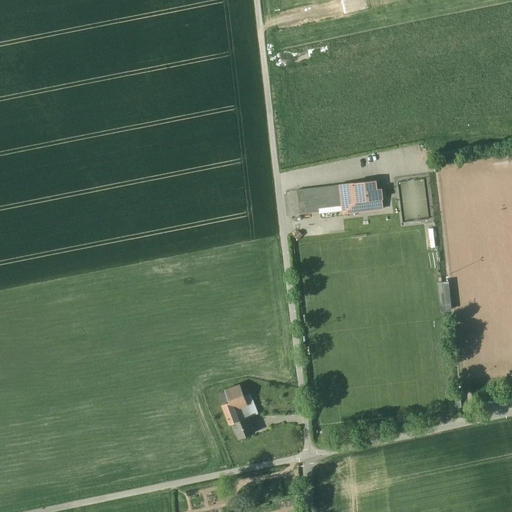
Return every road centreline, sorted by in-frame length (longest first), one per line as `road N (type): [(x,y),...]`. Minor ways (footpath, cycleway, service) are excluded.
road 1 (track): [(45,511),(308,457)]
road 2 (residential): [(310,511),(308,457),(511,413)]
road 3 (track): [(278,179),(258,0)]
